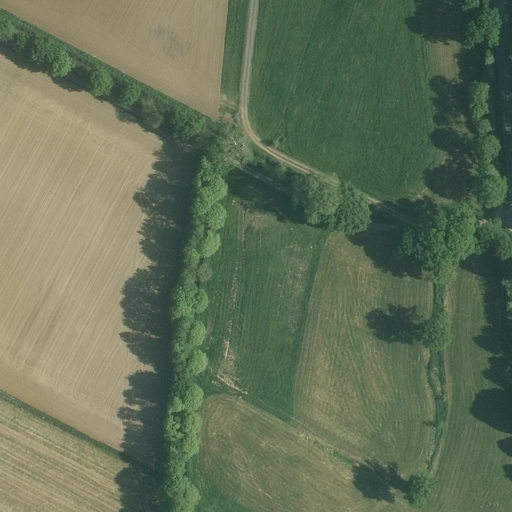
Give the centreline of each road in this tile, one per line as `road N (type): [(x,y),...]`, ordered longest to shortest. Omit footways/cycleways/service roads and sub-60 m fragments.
road 1 (unclassified): [(0,35),(339,217),(396,228),(511,221)]
road 2 (secondary): [(511,128),(502,0)]
